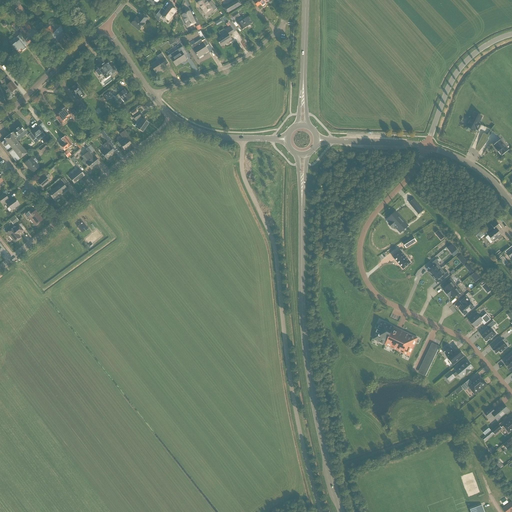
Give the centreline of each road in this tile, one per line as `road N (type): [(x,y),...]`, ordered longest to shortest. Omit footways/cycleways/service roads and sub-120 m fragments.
road 1 (unclassified): [(242,138),(243,176),(274,245),(289,378),(320,511)]
road 2 (residential): [(511,393),(467,340),(382,299),(365,280),(365,229),(427,146)]
road 3 (primary): [(341,511),(304,350),(302,207)]
road 4 (residential): [(176,120),(54,217)]
road 5 (unclassified): [(151,95),(237,61),(282,23)]
road 6 (tertiary): [(427,146),(458,68),(511,33)]
road 7 (tertiary): [(0,117),(105,26)]
